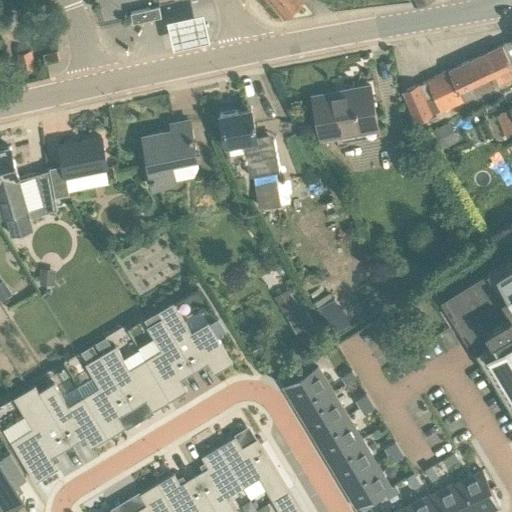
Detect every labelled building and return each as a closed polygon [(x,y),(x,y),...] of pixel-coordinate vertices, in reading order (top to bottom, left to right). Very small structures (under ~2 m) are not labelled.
[(269,0),(285,18),(304,2),(301,0),(269,0)] [(160,6),(131,12),(134,21),(162,15),(160,6)] [(202,7),(164,17),(171,44),(209,35),(202,7)] [(511,74),(511,39),(427,79),(427,80),(419,84),(419,83),(404,90),(412,108),(418,120),(432,114),(433,113),(442,109),(464,99),(465,101),(496,86),(495,82),(511,74)] [(58,49),(44,52),(46,62),(60,59),(58,49)] [(32,50),(18,53),(22,70),(36,67),(32,50)] [(371,85),(344,90),(345,94),(314,100),(321,136),(341,131),(343,140),(380,132),(371,85)] [(511,133),(511,107),(497,115),(504,129),(507,135),(511,133)] [(274,135),(257,137),(252,108),(220,114),(227,146),(229,162),(248,158),(251,174),(254,174),(260,207),(282,203),(276,170),(280,170),(274,135)] [(164,131),(144,135),(155,186),(178,181),(174,163),(199,158),(190,119),(172,123),(174,129),(174,133),(165,135),(164,131)] [(442,148),(459,140),(450,121),(433,129),(442,148)] [(108,167),(102,136),(60,144),(64,164),(50,167),(55,195),(70,192),(67,175),(107,167),(108,167)] [(11,146),(0,149),(0,205),(3,216),(7,215),(13,234),(33,228),(27,209),(29,208),(20,177),(11,146)] [(142,228),(143,231),(147,232),(151,230),(151,227),(149,223),(146,223),(143,224),(142,228)] [(488,272),(442,300),(473,353),(477,351),(511,409),(511,256),(488,272)] [(425,274),(417,260),(403,269),(401,267),(395,271),(405,287),(425,274)] [(56,271),(42,269),(41,285),(55,287),(56,271)] [(5,282),(0,284),(0,299),(2,303),(13,296),(5,282)] [(289,287),(275,296),(284,312),(299,303),(289,287)] [(182,308),(167,317),(199,369),(212,361),(219,372),(236,361),(212,321),(196,331),(182,308)] [(166,350),(150,359),(174,399),(192,388),(185,378),(199,369),(167,317),(152,327),(166,350)] [(96,342),(102,353),(109,350),(113,347),(107,336),(96,342)] [(82,351),(88,362),(99,355),(100,355),(93,344),(82,351)] [(120,346),(105,355),(137,407),(150,399),(157,409),(174,399),(150,359),(134,369),(120,346)] [(104,387),(88,397),(112,437),(129,426),(123,415),(137,407),(105,355),(90,364),(104,387)] [(318,366),(286,386),(300,410),(333,390),(318,366)] [(353,369),(342,376),(347,383),(357,377),(353,369)] [(36,384),(33,386),(69,446),(80,439),(86,436),(89,441),(92,447),(109,437),(85,396),(69,406),(55,382),(40,391),(36,384)] [(33,427),(12,440),(29,469),(36,480),(37,480),(59,467),(55,461),(52,456),(57,453),(69,446),(33,386),(15,397),(33,427)] [(333,390),(300,410),(315,434),(348,414),(333,390)] [(371,400),(367,393),(357,399),(361,406),(371,400)] [(371,400),(361,406),(365,413),(375,407),(371,400)] [(348,414),(315,434),(329,458),(362,438),(348,414)] [(236,435),(220,445),(244,486),(260,476),(273,499),(289,490),(258,437),(243,446),(237,435),(236,435)] [(362,438),(329,458),(343,481),(376,461),(362,438)] [(400,448),(396,441),(385,447),(390,454),(400,448)] [(204,469),(195,475),(217,511),(238,511),(228,495),(244,486),(220,445),(203,455),(206,461),(209,466),(204,469)] [(390,454),(394,461),(404,455),(400,448),(390,454)] [(455,451),(444,458),(449,465),(459,458),(455,451)] [(0,511),(25,497),(21,491),(18,485),(16,482),(26,476),(12,453),(0,460),(0,511)] [(376,461),(343,481),(357,505),(391,486),(376,461)] [(431,466),(424,470),(430,481),(437,476),(431,466)] [(483,470),(457,482),(470,511),(484,511),(499,505),(483,470)] [(175,472),(158,482),(175,511),(217,511),(195,475),(187,480),(181,483),(178,478),(175,472)] [(415,472),(407,476),(413,487),(421,482),(415,472)] [(147,503),(134,511),(133,511),(175,511),(158,482),(141,492),(141,493),(147,503)] [(470,511),(457,482),(431,494),(439,511),(470,511)] [(395,484),(385,490),(389,497),(396,493),(400,491),(395,484)] [(281,511),(302,511),(289,490),(273,499),(281,511)] [(399,497),(396,493),(389,497),(392,502),(399,497)] [(439,511),(431,494),(406,506),(408,511),(439,511)]
